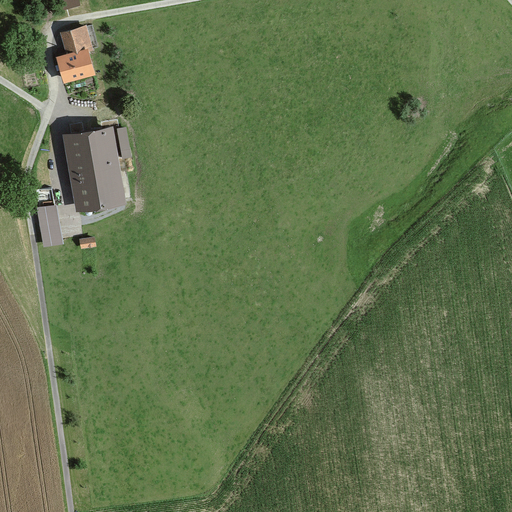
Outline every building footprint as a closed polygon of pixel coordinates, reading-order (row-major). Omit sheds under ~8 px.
[(80,5),(78,0),(60,0),(62,10),(80,5)] [(84,28),(61,34),(67,55),(56,58),(63,82),(97,73),(84,28)] [(126,127),(117,129),(122,159),(131,157),(126,127)] [(114,128),(63,136),(75,211),(126,202),(114,128)] [(58,204),(38,207),(43,248),(64,245),(58,204)] [(95,237),(80,239),(81,249),(96,247),(95,237)]
